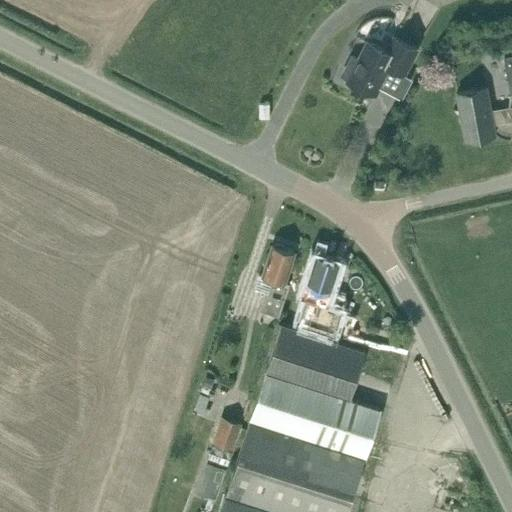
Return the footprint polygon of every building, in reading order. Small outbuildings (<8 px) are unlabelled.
[(353,54),(343,75),(348,77),(347,80),(376,94),(390,67),(404,74),(418,47),(394,35),(387,50),(368,40),(359,57),(353,54)] [(464,53),(451,48),(449,53),(446,59),(459,64),(464,53)] [(494,124),(511,120),(511,105),(491,109),(486,87),(457,92),(466,139),(495,134),(494,124)] [(256,272),(252,285),(263,290),(257,306),(280,313),(290,281),(285,280),(295,248),(285,245),(283,242),(275,239),(272,241),(270,240),(259,273),(256,272)] [(297,322),(332,334),(333,330),(341,307),(325,301),(338,260),(314,252),(301,291),(305,292),(296,318),(298,319),(297,322)] [(346,511),(382,405),(351,395),(366,348),(282,321),(219,511),(346,511)] [(207,375),(204,384),(212,387),(215,378),(207,375)] [(210,396),(200,392),(194,409),(204,412),(210,396)] [(222,415),(213,441),(232,449),(242,422),(222,415)]
